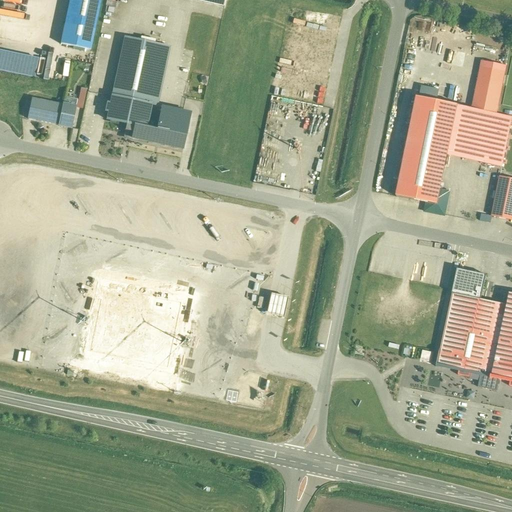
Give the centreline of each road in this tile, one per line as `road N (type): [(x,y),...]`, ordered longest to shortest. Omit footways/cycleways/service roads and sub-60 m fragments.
road 1 (residential): [(0,142),(357,220)]
road 2 (secondary): [(306,463),(0,395)]
road 3 (residential): [(306,463),(357,220)]
road 4 (residential): [(357,220),(403,0)]
road 5 (secondary): [(511,510),(306,463)]
road 6 (residential): [(357,220),(511,252)]
